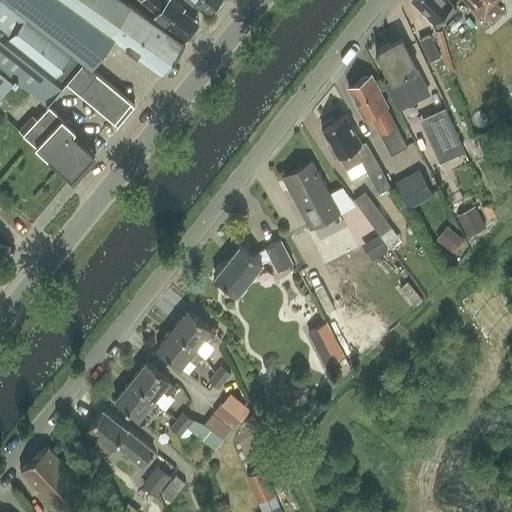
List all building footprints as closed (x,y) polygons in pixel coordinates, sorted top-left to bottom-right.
[(91,68),(5,0),(0,0),(0,98),(15,80),(46,105),(65,81),(116,122),(132,101),(91,68)] [(5,0),(91,68),(115,37),(160,71),(163,74),(185,43),(123,0),(5,0)] [(169,26),(182,37),(185,39),(198,23),(182,11),(182,7),(174,0),(167,0),(166,1),(165,0),(140,0),(157,13),(153,17),(168,28),(169,26)] [(194,0),(206,10),(210,12),(219,0),(194,0)] [(447,0),(412,0),(421,10),(420,11),(429,20),(432,20),(438,27),(456,9),(447,0)] [(466,0),(479,13),(492,0),(466,0)] [(419,40),(429,62),(440,57),(430,35),(419,40)] [(401,38),(375,50),(391,81),(385,84),(397,107),(428,91),(416,70),(401,38)] [(370,76),(349,87),(356,102),(358,109),(363,119),(370,115),(380,134),(391,155),(407,147),(396,125),(386,107),(387,106),(370,76)] [(70,179),(94,153),(71,133),(74,130),(48,107),(22,135),(70,179)] [(427,119),(445,160),(465,150),(447,110),(427,119)] [(345,115),(321,128),(329,140),(327,146),(334,158),(339,155),(346,169),(361,161),(379,193),(391,186),(365,142),(362,144),(345,115)] [(312,162),(284,177),(311,228),(339,213),(312,162)] [(397,188),(410,211),(435,198),(422,174),(397,188)] [(381,237),(391,229),(365,194),(355,202),(381,237)] [(468,236),(487,227),(475,205),(457,215),(468,236)] [(436,240),(453,252),(463,239),(446,227),(436,240)] [(278,269),(292,262),(280,239),(252,253),(241,245),(214,276),(236,293),(261,261),(270,256),(278,269)] [(174,328),(196,345),(203,337),(209,342),(214,346),(221,338),(216,333),(209,328),(211,326),(189,310),(174,328)] [(307,332),(327,366),(347,356),(327,321),(307,332)] [(194,347),(196,345),(174,328),(157,349),(179,366),(188,373),(196,364),(193,362),(201,352),(194,347)] [(132,380),(154,397),(161,389),(167,394),(175,385),(168,380),(170,378),(147,361),(132,380)] [(221,365),(215,373),(225,381),(231,373),(221,365)] [(215,373),(209,381),(219,389),(225,381),(215,373)] [(153,400),(154,397),(132,380),(116,400),(139,418),(146,408),(152,413),(159,405),(153,400)] [(232,428),(239,419),(221,404),(214,413),(232,428)] [(102,410),(87,429),(99,438),(92,448),(105,458),(112,448),(115,442),(143,463),(154,448),(102,410)] [(178,420),(187,427),(193,419),(184,412),(178,420)] [(194,420),(188,428),(201,438),(215,449),(231,429),(212,414),(205,424),(194,420)] [(180,435),(187,427),(178,420),(171,428),(180,435)] [(48,447),(21,470),(56,511),(87,483),(73,467),(69,471),(48,447)] [(156,497),(171,477),(156,466),(141,486),(156,497)] [(260,502),(275,496),(263,468),(248,475),(260,502)] [(170,501),(185,482),(176,475),(162,494),(170,501)]
